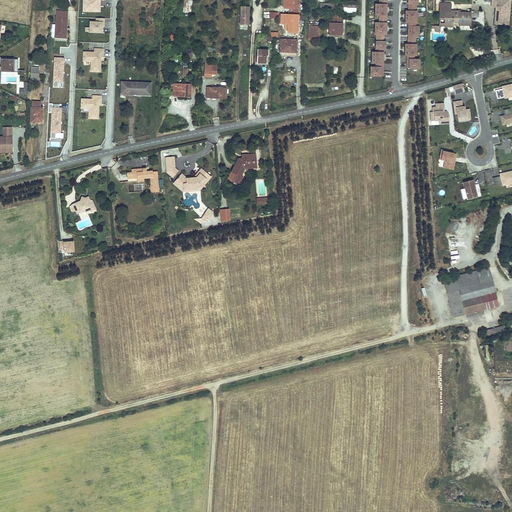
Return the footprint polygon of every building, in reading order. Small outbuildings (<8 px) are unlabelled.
[(100,12),(100,0),(106,0),(105,0),(82,0),(83,12),(100,12)] [(299,0),(283,0),(283,8),(299,9),(299,0)] [(508,25),(510,0),(495,0),(495,6),(494,24),(508,25)] [(470,24),(470,11),(459,12),(450,12),(449,2),(439,2),(439,17),(444,17),(444,25),(444,26),(453,26),(452,20),(459,20),(459,24),(470,24)] [(249,26),(250,8),(241,8),(240,26),(249,26)] [(67,38),(68,12),(57,11),(56,37),(67,38)] [(407,11),(405,11),(404,23),(408,23),(416,23),(417,11),(416,11),(407,11)] [(290,23),(290,14),(282,14),(281,23),(285,23),(290,23)] [(298,34),(299,14),(290,14),(290,23),(285,23),(285,30),(288,30),(287,33),(289,34),(298,34)] [(329,22),(329,34),(334,34),(334,32),(342,32),(342,16),(333,15),(333,22),(329,22)] [(90,21),(90,27),(85,27),(85,32),(89,32),(89,33),(102,33),(102,27),(104,27),(105,19),(96,18),(96,22),(90,21)] [(318,40),(318,26),(309,26),(309,39),(318,40)] [(419,38),(419,26),(416,26),(407,26),(407,37),(415,37),(419,38)] [(297,39),(281,39),(280,51),(286,51),(287,48),(297,49),(297,39)] [(416,56),(416,44),(415,44),(407,44),(404,44),(404,56),(406,56),(414,56),(416,56)] [(104,49),(94,48),(94,52),(83,52),(83,61),(92,61),(92,71),(100,71),(100,60),(98,60),(98,57),(100,57),(104,57),(104,49)] [(268,63),(269,50),(258,49),(257,62),(268,63)] [(18,72),(18,70),(18,59),(1,59),(1,67),(0,66),(0,79),(1,79),(1,72),(18,72)] [(414,59),(406,59),(406,69),(419,69),(419,59),(414,59)] [(55,60),(54,89),(59,89),(59,83),(64,83),(65,60),(55,60)] [(212,78),(213,65),(205,64),(204,78),(212,78)] [(39,82),(39,68),(31,68),(30,81),(39,82)] [(384,79),(384,70),(372,70),(372,79),(384,79)] [(122,81),(121,95),(152,96),(152,83),(122,81)] [(28,83),(25,82),(24,89),(20,89),(20,94),(28,94),(28,83)] [(191,82),(174,82),(173,94),(191,94),(191,82)] [(464,90),(462,83),(458,84),(452,85),(454,93),(464,90)] [(511,84),(502,86),(503,88),(495,90),(497,98),(505,96),(504,95),(509,94),(509,96),(511,95),(511,84)] [(226,89),(207,88),(207,98),(226,100),(226,89)] [(102,96),(92,95),(92,99),(82,98),(82,108),(90,108),(89,117),(98,117),(98,107),(96,107),(96,104),(99,104),(101,104),(102,96)] [(469,115),(469,108),(464,109),(464,106),(462,106),(461,100),(453,101),(455,113),(457,113),(458,120),(464,119),(463,116),(469,115)] [(446,115),(446,111),(444,111),(443,102),(435,103),(435,106),(432,107),(432,111),(430,111),(431,121),(438,120),(443,120),(444,123),(449,123),(448,114),(446,115)] [(56,137),(56,132),(60,133),(61,108),(52,107),(52,103),(48,103),(48,112),(52,112),(50,138),(55,138),(56,137)] [(40,109),(32,108),(31,123),(43,123),(44,116),(42,116),(42,109),(40,109)] [(511,121),(511,113),(511,114),(510,108),(503,109),(504,115),(501,116),(502,124),(511,121)] [(13,149),(13,129),(4,129),(4,138),(0,137),(0,152),(8,152),(8,149),(13,149)] [(453,166),(456,153),(448,152),(440,150),(439,159),(444,160),(444,164),(453,166)] [(232,171),(228,177),(236,183),(242,176),(241,175),(245,169),(245,166),(258,165),(257,154),(246,154),(246,158),(242,158),(238,159),(230,169),(232,171)] [(166,158),(167,172),(170,175),(175,170),(172,167),(174,164),(174,158),(166,158)] [(141,168),(131,168),(131,171),(126,171),(126,176),(129,176),(129,173),(136,172),(136,177),(136,180),(142,180),(142,177),(149,177),(150,185),(149,186),(149,190),(150,192),(157,191),(156,173),(151,173),(151,171),(145,171),(145,168),(141,168)] [(181,175),(174,183),(177,186),(181,185),(183,189),(183,190),(195,189),(195,187),(203,186),(202,182),(208,176),(200,169),(196,174),(196,177),(190,178),(185,178),(181,175)] [(511,170),(500,174),(500,176),(492,177),(494,185),(502,183),(502,182),(506,181),(507,183),(511,182),(511,170)] [(174,183),(173,184),(182,193),(199,191),(203,188),(204,187),(204,185),(210,178),(208,176),(202,182),(203,186),(195,187),(195,189),(183,190),(183,189),(181,185),(177,186),(174,183)] [(476,196),(472,180),(463,182),(467,198),(476,196)] [(80,201),(74,204),(74,206),(76,210),(76,211),(84,208),(83,197),(81,197),(80,201)] [(90,209),(96,207),(93,199),(89,198),(86,200),(84,197),(83,197),(84,208),(85,210),(90,208),(90,209)] [(231,221),(230,209),(221,210),(222,222),(231,221)] [(207,211),(201,218),(205,222),(211,215),(207,211)] [(74,241),(64,242),(64,249),(64,253),(75,252),(74,241)] [(487,264),(441,277),(448,302),(479,294),(494,289),(487,264)] [(479,294),(448,302),(452,317),(483,308),(479,294)] [(503,325),(486,330),(487,334),(504,330),(503,325)]
